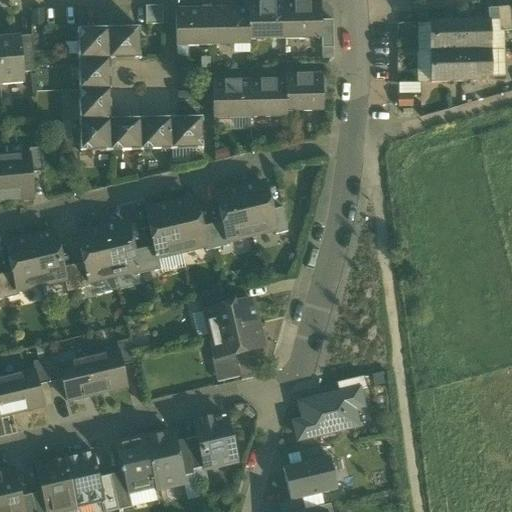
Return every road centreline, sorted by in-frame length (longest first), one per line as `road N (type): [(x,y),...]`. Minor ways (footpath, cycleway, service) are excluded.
road 1 (track): [(371,136),(419,511)]
road 2 (residential): [(352,136),(0,222)]
road 3 (residential): [(0,448),(288,382)]
road 4 (residential): [(352,136),(288,382)]
road 5 (residential): [(356,0),(352,136)]
road 6 (residential): [(288,382),(245,511)]
